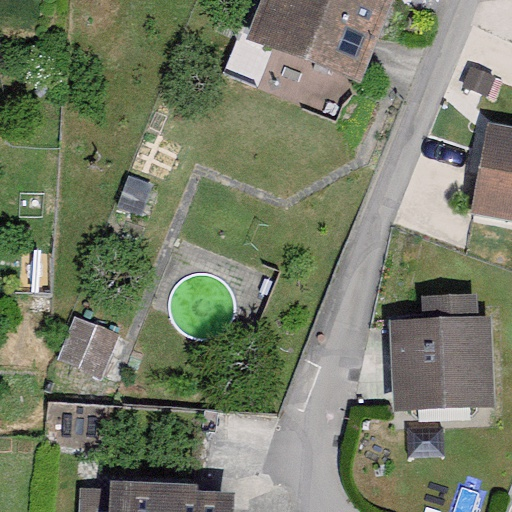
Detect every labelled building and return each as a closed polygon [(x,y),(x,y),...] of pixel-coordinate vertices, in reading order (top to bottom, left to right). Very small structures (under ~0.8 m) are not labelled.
[(383,0),(273,0),(261,41),(361,72),(383,0)] [(511,214),(511,124),(488,120),(472,207),(511,214)] [(393,337),(397,422),(501,419),(496,311),(424,314),(424,335),(393,337)] [(77,316),(60,355),(101,373),(118,334),(77,316)] [(201,491),(118,494),(117,511),(243,511),(201,503),(201,491)]
